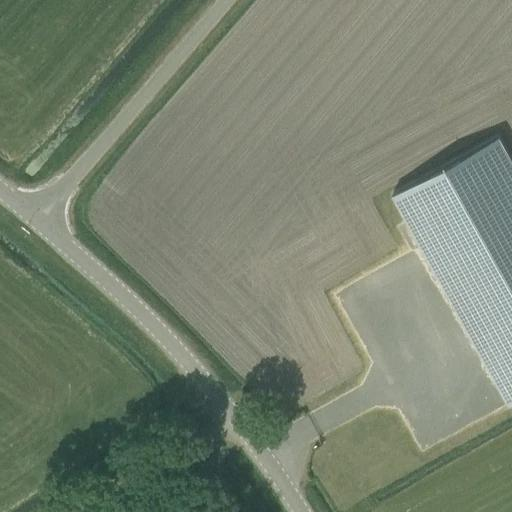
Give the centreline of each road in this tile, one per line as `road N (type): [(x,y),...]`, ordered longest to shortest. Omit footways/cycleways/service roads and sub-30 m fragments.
road 1 (unclassified): [(312,511),(248,413),(37,224)]
road 2 (unclassified): [(37,224),(231,0)]
